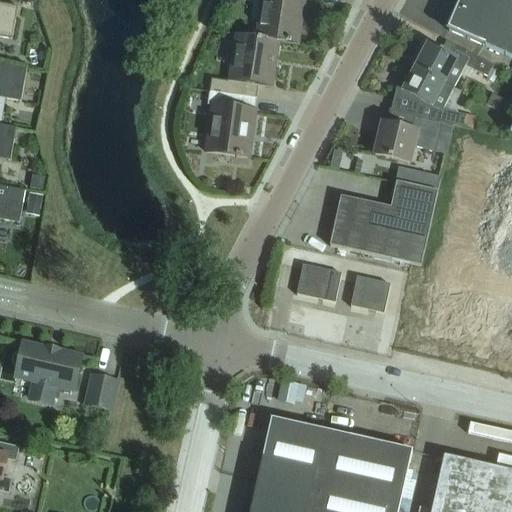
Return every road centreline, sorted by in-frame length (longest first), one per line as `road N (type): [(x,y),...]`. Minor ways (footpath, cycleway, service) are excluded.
road 1 (unclassified): [(223,347),(397,0)]
road 2 (unclassified): [(511,410),(223,347)]
road 3 (unclassified): [(223,347),(0,302)]
road 4 (unclassified): [(188,511),(223,347)]
